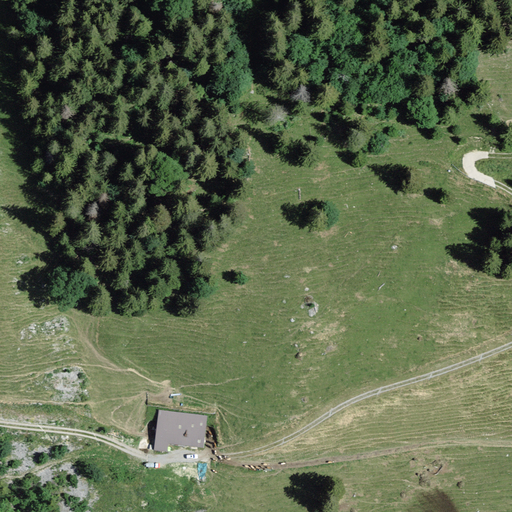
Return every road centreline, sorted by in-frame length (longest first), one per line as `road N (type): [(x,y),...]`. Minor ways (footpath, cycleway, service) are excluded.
road 1 (track): [(206,453),(238,455),(275,442),(361,395),(511,342)]
road 2 (track): [(0,422),(72,430),(134,453),(206,453)]
